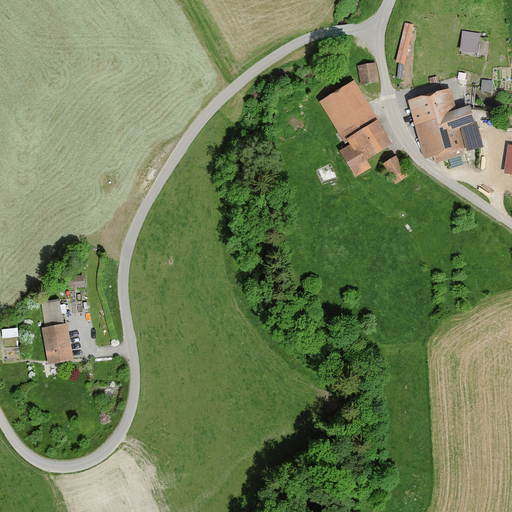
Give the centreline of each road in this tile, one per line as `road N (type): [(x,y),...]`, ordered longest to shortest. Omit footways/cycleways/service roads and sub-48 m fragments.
road 1 (unclassified): [(376,28),(314,35),(279,53),(220,100),(174,159),(125,258),(135,387),(106,450),(76,464),(46,465),(18,445),(0,415)]
road 2 (unclassified): [(511,226),(407,150),(388,103),(376,28)]
